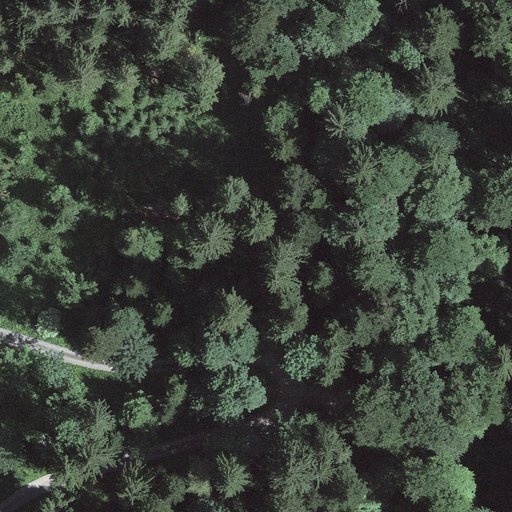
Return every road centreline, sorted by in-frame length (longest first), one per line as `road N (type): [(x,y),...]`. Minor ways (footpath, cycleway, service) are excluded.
road 1 (track): [(0,335),(99,364),(276,356),(293,368),(298,385),(277,413),(88,467),(8,511)]
road 2 (track): [(298,385),(346,406),(388,511)]
